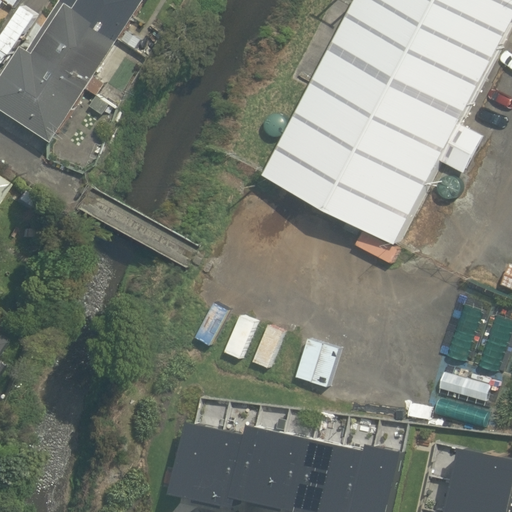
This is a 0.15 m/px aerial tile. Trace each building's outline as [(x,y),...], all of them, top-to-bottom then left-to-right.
[(67,0),(39,42),(37,41),(2,95),(67,137),(158,0),(67,0)] [(460,127),(511,28),(511,0),(356,0),(263,174),(398,245),(441,164),(459,175),(480,138),(460,127)] [(264,132),(267,135),(270,136),(274,137),(278,136),(281,134),(284,131),(285,127),(285,123),(284,120),(281,116),(278,114),(274,114),(271,114),(267,116),(265,118),(263,121),(262,125),(262,128),(264,132)] [(0,200),(13,176),(0,168),(0,200)] [(439,197),(442,200),(445,202),(449,202),(453,202),(456,199),(459,196),(460,193),(460,189),(459,185),(456,182),(453,180),(449,179),(446,180),(442,181),(440,184),(438,187),(437,190),(437,194),(439,197)] [(511,260),(502,283),(511,286),(511,260)] [(0,363),(14,335),(0,327),(0,363)] [(374,511),(375,510),(385,511),(404,511),(419,445),(386,438),(385,445),(268,418),(266,428),(206,415),(191,486),(248,499),(249,489),(353,511),(374,511)] [(511,511),(511,449),(480,441),(464,511),(511,511)]
